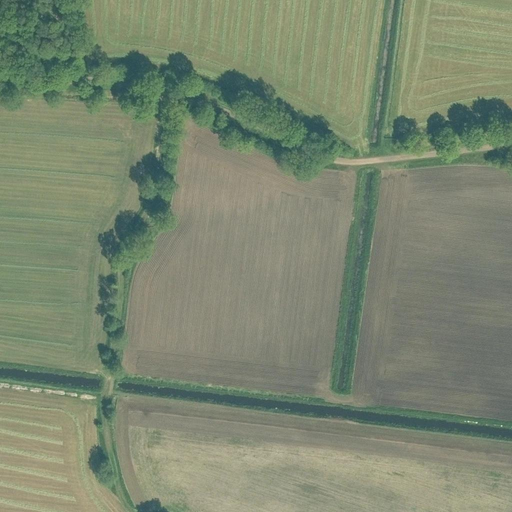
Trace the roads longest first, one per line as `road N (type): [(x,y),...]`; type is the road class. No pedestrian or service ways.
road 1 (unclassified): [(511,143),(349,162),(164,94),(91,79),(0,77)]
road 2 (track): [(129,511),(112,470),(106,395),(124,255),(158,173),(164,94)]
road 3 (track): [(401,0),(386,158)]
